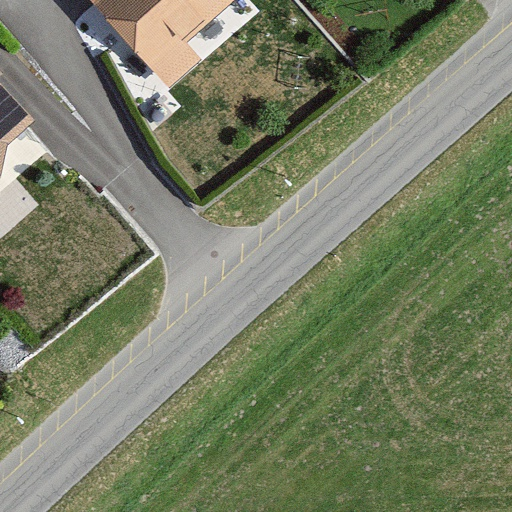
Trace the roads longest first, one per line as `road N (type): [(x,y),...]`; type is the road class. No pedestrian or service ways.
road 1 (tertiary): [(511,64),(235,303)]
road 2 (residential): [(48,9),(157,204),(235,303)]
road 3 (tertiary): [(235,303),(5,511)]
